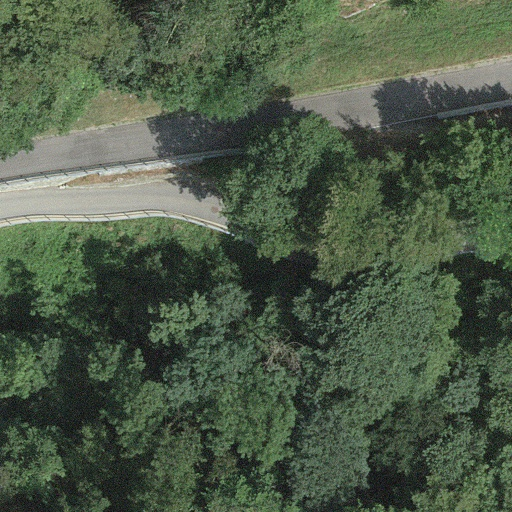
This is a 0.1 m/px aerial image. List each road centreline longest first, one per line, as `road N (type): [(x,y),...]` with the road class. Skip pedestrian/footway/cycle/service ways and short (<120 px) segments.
road 1 (unclassified): [(0,205),(180,195),(291,238),(336,246),(511,237)]
road 2 (tertiary): [(0,159),(511,78)]
